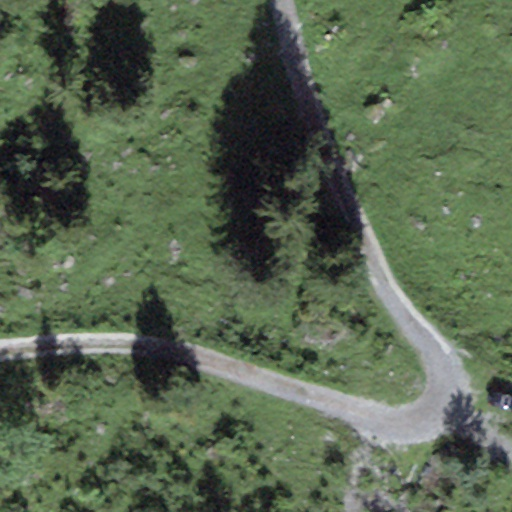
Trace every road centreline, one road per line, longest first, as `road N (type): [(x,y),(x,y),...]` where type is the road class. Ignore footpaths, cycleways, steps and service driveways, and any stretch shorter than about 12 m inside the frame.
road 1 (track): [(444,400),(428,414),(380,420),(147,348),(0,352)]
road 2 (track): [(280,0),(368,249),(443,374),(444,400)]
